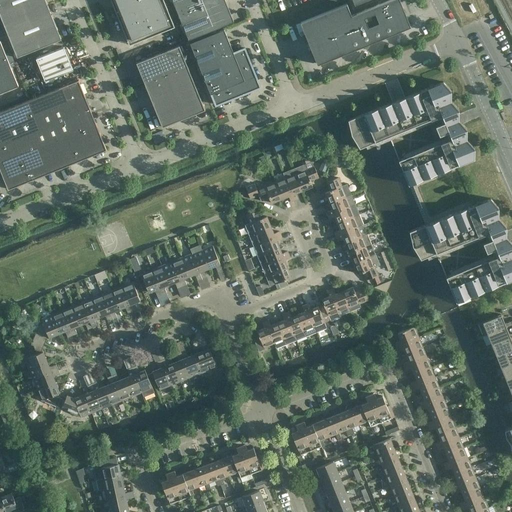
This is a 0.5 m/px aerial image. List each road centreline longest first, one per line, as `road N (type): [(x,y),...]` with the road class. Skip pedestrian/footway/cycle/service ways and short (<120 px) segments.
road 1 (residential): [(446,511),(382,366),(261,411)]
road 2 (residential): [(184,307),(173,332),(138,348),(81,369),(72,359),(142,324)]
road 3 (residential): [(156,511),(139,465),(144,455),(261,411)]
road 4 (unclassified): [(140,169),(71,0)]
road 5 (unclassified): [(458,41),(294,107)]
road 6 (unclassified): [(294,107),(140,169)]
road 7 (unclassified): [(140,169),(0,224)]
road 8 (residential): [(310,279),(293,222),(299,215),(312,218),(329,263),(325,273)]
road 9 (tertiary): [(511,160),(458,41)]
